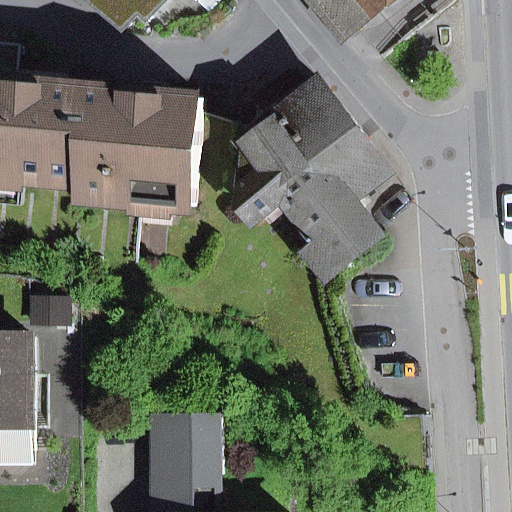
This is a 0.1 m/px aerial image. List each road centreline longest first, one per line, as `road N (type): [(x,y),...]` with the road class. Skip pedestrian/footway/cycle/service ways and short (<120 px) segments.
road 1 (residential): [(450,511),(435,125)]
road 2 (residential): [(297,4),(253,39),(191,60),(72,44),(12,0)]
road 3 (residential): [(297,4),(385,106),(435,125)]
